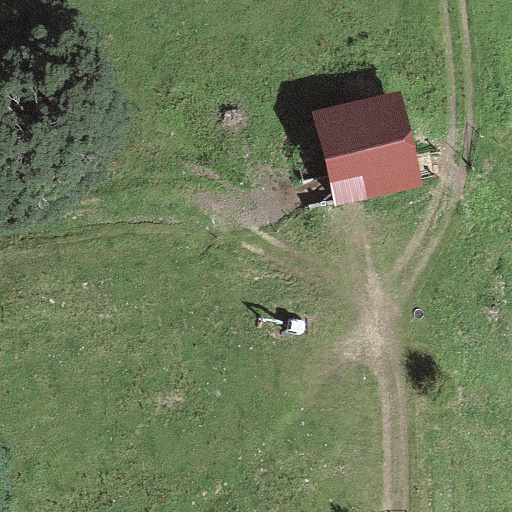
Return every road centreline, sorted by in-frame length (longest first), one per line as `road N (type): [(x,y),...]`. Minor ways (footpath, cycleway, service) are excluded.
road 1 (track): [(400,511),(401,312),(452,187),(452,0)]
road 2 (track): [(0,224),(151,204),(196,209),(401,312)]
